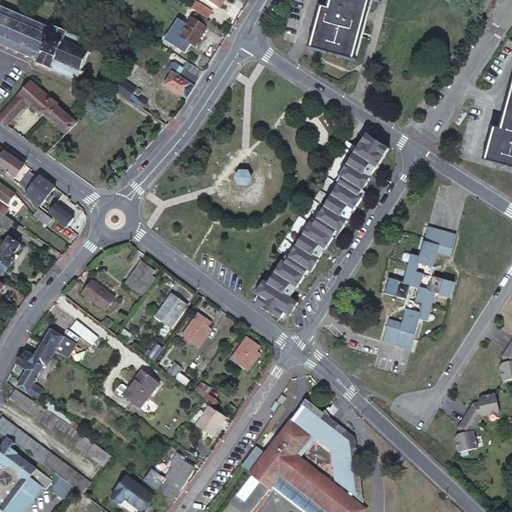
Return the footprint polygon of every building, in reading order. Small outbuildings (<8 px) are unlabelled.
[(206,0),(221,9),(226,0),(206,0)] [(322,10),(311,51),(349,62),(366,2),(372,3),(373,0),(330,0),(327,11),(322,10)] [(198,1),(194,8),(204,14),(209,18),(213,11),(198,1)] [(0,43),(5,46),(5,47),(8,48),(8,47),(15,50),(15,51),(17,52),(17,51),(24,54),(24,56),(26,56),(26,55),(34,59),(34,60),(36,61),(35,62),(37,62),(37,64),(38,65),(39,63),(49,68),(49,69),(50,70),(51,69),(53,69),(53,68),(55,68),(56,67),(78,77),(78,78),(80,79),(81,78),(82,78),(82,77),(81,76),(84,70),(85,70),(86,69),(87,69),(88,67),(85,66),(90,55),(91,55),(92,53),(91,52),(91,51),(89,50),(88,51),(78,47),(78,46),(77,45),(79,40),(80,40),(81,38),(80,38),(80,37),(79,36),(78,37),(69,33),(69,32),(68,31),(69,30),(67,29),(66,30),(55,27),(56,25),(54,24),(53,26),(51,25),(51,26),(49,26),(48,26),(40,23),(40,22),(39,21),(38,22),(30,19),(31,17),(29,17),(28,18),(22,15),(22,14),(20,13),(19,14),(12,11),(12,9),(10,9),(9,10),(2,7),(3,6),(1,5),(0,6),(0,43)] [(114,7),(111,11),(126,20),(129,16),(114,7)] [(200,13),(197,19),(211,28),(215,23),(200,13)] [(211,28),(197,19),(193,25),(184,19),(171,40),(191,52),(199,40),(202,42),(211,28)] [(202,76),(205,71),(199,67),(198,67),(185,58),(172,50),(165,61),(181,71),(183,67),(187,69),(182,78),(195,86),(196,85),(202,76)] [(204,56),(198,67),(199,67),(205,71),(208,66),(212,61),(204,56)] [(190,95),(195,86),(182,78),(171,71),(164,82),(188,98),(190,95)] [(131,98),(137,83),(120,77),(115,91),(131,98)] [(40,111),(65,133),(71,125),(75,121),(57,105),(59,103),(32,79),(19,94),(28,102),(39,112),(40,111)] [(19,94),(0,115),(0,120),(7,125),(28,102),(19,94)] [(141,97),(138,102),(145,107),(148,102),(141,97)] [(494,130),(484,163),(511,171),(511,98),(501,132),(494,130)] [(264,281),(255,294),(260,298),(256,304),(280,320),(284,313),(289,316),(297,304),(284,295),(285,294),(289,297),(292,296),(294,293),(293,290),(295,288),(296,289),(308,271),(311,272),(318,261),(312,256),(313,255),(317,257),(321,257),(323,253),(321,251),(323,248),(326,249),(336,232),(339,234),(347,222),(341,218),(342,217),(346,219),(349,219),(351,216),(350,213),(352,210),(354,212),(361,200),(358,198),(370,180),(368,178),(370,175),(372,175),(374,172),(373,169),(369,167),(370,165),(376,169),(388,150),(366,136),(355,154),(344,147),(325,177),(328,178),(307,212),(304,210),(277,251),(288,258),(285,263),(282,262),(275,272),(272,270),(266,281),(264,281)] [(0,156),(0,165),(8,170),(9,171),(18,159),(13,156),(4,150),(0,156)] [(9,171),(8,170),(5,175),(7,176),(13,180),(15,177),(17,177),(25,165),(18,159),(9,171)] [(29,190),(38,177),(29,171),(20,185),(29,190)] [(239,171),(234,179),(239,187),(248,187),(253,180),(248,171),(239,171)] [(43,178),(39,175),(38,177),(29,190),(36,195),(46,180),(43,178)] [(0,198),(9,205),(15,194),(0,184),(0,198)] [(67,226),(79,208),(60,195),(48,212),(67,226)] [(0,211),(0,212),(3,214),(5,215),(8,210),(2,206),(0,204),(0,211)] [(38,208),(32,215),(45,225),(50,218),(38,208)] [(5,215),(9,218),(11,219),(14,221),(17,216),(11,212),(8,210),(5,215)] [(0,211),(0,224),(3,227),(9,218),(5,215),(3,214),(0,212),(0,211)] [(86,216),(85,215),(80,212),(69,229),(70,230),(72,232),(78,236),(79,234),(84,225),(86,216)] [(18,215),(17,216),(14,221),(18,224),(21,227),(26,220),(18,215)] [(389,320),(383,341),(410,349),(419,319),(426,321),(435,292),(450,296),(454,282),(430,276),(437,252),(450,255),(456,234),(428,227),(420,256),(412,254),(404,282),(389,278),(384,294),(408,300),(402,324),(389,320)] [(0,271),(4,266),(5,267),(11,258),(9,256),(17,244),(5,236),(1,241),(0,240),(0,271)] [(51,247),(44,242),(41,248),(55,258),(59,253),(51,247)] [(139,261),(123,283),(138,294),(150,277),(147,275),(151,270),(139,261)] [(94,280),(84,293),(106,311),(117,297),(94,280)] [(171,292),(154,315),(168,325),(181,308),(179,306),(183,301),(171,292)] [(198,313),(182,335),(196,345),(209,328),(206,326),(209,322),(198,313)] [(105,318),(102,323),(108,328),(112,323),(105,318)] [(94,333),(78,321),(73,327),(94,344),(100,337),(94,333)] [(50,329),(41,343),(56,352),(66,357),(74,345),(74,343),(50,329)] [(125,329),(119,337),(125,342),(128,344),(134,336),(125,329)] [(247,338),(231,360),(245,370),(257,353),(254,351),(257,346),(247,338)] [(41,343),(32,357),(31,358),(44,366),(46,367),(56,352),(41,343)] [(156,343),(145,358),(147,359),(151,363),(162,348),(156,343)] [(498,367),(501,382),(511,380),(511,347),(509,345),(504,352),(506,353),(503,358),(504,363),(501,364),(498,367)] [(32,384),(44,366),(31,358),(32,357),(25,352),(17,364),(26,371),(16,386),(26,393),(32,384)] [(174,363),(166,374),(170,377),(172,378),(180,368),(174,363)] [(122,395),(136,407),(156,382),(139,369),(131,378),(134,380),(127,389),(122,395)] [(180,372),(174,380),(181,386),(184,388),(190,380),(180,372)] [(32,384),(26,393),(35,399),(41,390),(32,384)] [(122,395),(127,389),(121,384),(119,385),(115,389),(122,395)] [(19,392),(15,389),(9,399),(14,403),(21,393),(19,392)] [(14,403),(19,407),(26,397),(21,393),(14,403)] [(280,397),(277,401),(282,404),(286,397),(282,394),(280,397)] [(468,410),(464,416),(476,424),(480,417),(497,413),(493,394),(481,396),(478,401),(479,404),(473,405),(470,410),(468,410)] [(25,411),(33,401),(26,397),(19,407),(25,411)] [(42,407),(44,409),(45,410),(49,413),(51,413),(54,407),(55,406),(47,400),(42,407)] [(27,413),(31,415),(39,405),(36,404),(33,401),(25,411),(27,413)] [(294,416),(291,420),(311,435),(296,455),(299,458),(314,439),(330,451),(334,482),(347,491),(345,494),(349,497),(351,494),(361,501),(353,438),(329,419),(323,413),(322,414),(305,402),(294,416)] [(36,420),(44,409),(42,407),(39,405),(31,415),(36,420)] [(56,416),(61,420),(65,423),(67,424),(69,426),(73,420),(54,407),(51,413),(54,416),(56,416)] [(36,420),(42,424),(49,413),(45,410),(44,409),(36,420)] [(47,428),(56,416),(54,416),(51,413),(49,413),(42,424),(43,424),(47,428)] [(47,428),(53,432),(61,420),(56,416),(47,428)] [(205,416),(191,440),(205,449),(217,430),(214,428),(217,423),(205,416)] [(457,453),(459,452),(467,450),(476,449),(472,431),(476,424),(464,416),(460,423),(461,424),(459,428),(460,434),(456,435),(454,439),(457,453)] [(0,422),(0,432),(1,433),(8,423),(3,419),(0,422)] [(58,436),(67,424),(65,423),(61,420),(53,432),(58,436)] [(270,489),(271,488),(282,474),(330,511),(362,511),(365,509),(349,497),(345,494),(327,479),(299,458),(296,455),(311,435),(291,420),(275,441),(250,473),(270,489)] [(71,427),(72,428),(76,431),(77,432),(80,433),(82,430),(84,428),(75,422),(71,427)] [(6,437),(14,427),(8,423),(1,433),(5,436),(6,437)] [(64,440),(65,438),(72,428),(71,427),(69,426),(67,424),(58,436),(64,440)] [(7,438),(12,441),(20,431),(14,427),(6,437),(7,438)] [(70,442),(77,432),(76,431),(72,428),(65,438),(70,442)] [(80,433),(83,435),(88,439),(88,440),(92,442),(94,439),(82,430),(80,433)] [(25,435),(20,431),(12,441),(15,443),(17,446),(25,435)] [(70,442),(75,446),(83,435),(80,433),(77,432),(70,442)] [(30,439),(25,435),(17,446),(21,448),(23,449),(30,439)] [(81,450),(88,440),(88,439),(83,435),(75,446),(81,450)] [(12,441),(7,438),(2,445),(0,443),(0,511),(25,511),(31,505),(37,504),(36,498),(45,486),(47,488),(53,480),(11,449),(15,443),(12,441)] [(30,439),(23,449),(28,454),(36,443),(30,439)] [(81,450),(86,454),(93,443),(92,442),(88,440),(81,450)] [(36,443),(28,454),(34,458),(41,447),(36,443)] [(91,458),(99,448),(97,446),(93,443),(86,454),(87,454),(91,458)] [(34,458),(40,462),(47,451),(41,447),(34,458)] [(91,458),(97,462),(104,452),(99,448),(91,458)] [(468,457),(467,450),(459,452),(461,459),(468,457)] [(40,462),(45,465),(52,455),(48,452),(47,451),(40,462)] [(97,462),(104,467),(111,456),(104,452),(97,462)] [(166,478),(152,469),(144,480),(145,482),(159,491),(169,499),(172,501),(193,468),(179,458),(181,455),(177,453),(170,464),(173,466),(166,478)] [(45,465),(50,469),(58,459),(52,455),(45,465)] [(50,469),(56,473),(63,463),(62,462),(58,459),(50,469)] [(60,477),(61,477),(68,467),(63,463),(56,473),(57,475),(60,477)] [(68,467),(61,477),(67,481),(74,471),(73,471),(68,467)] [(69,483),(72,486),(80,476),(74,471),(67,481),(69,483)] [(271,488),(302,511),(330,511),(282,474),(271,488)] [(125,498),(141,510),(152,494),(127,475),(113,494),(113,499),(118,502),(122,501),(125,498)] [(74,487),(78,490),(85,479),(83,478),(80,476),(72,486),(74,487)] [(65,500),(74,487),(72,486),(69,483),(67,481),(61,477),(60,477),(51,489),(65,500)] [(85,479),(78,490),(80,491),(83,494),(91,484),(85,479)]
